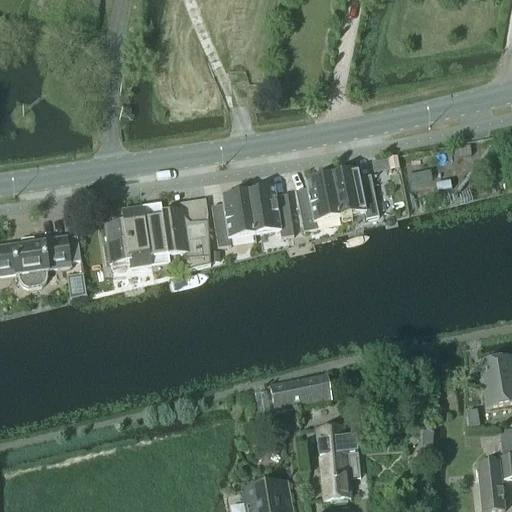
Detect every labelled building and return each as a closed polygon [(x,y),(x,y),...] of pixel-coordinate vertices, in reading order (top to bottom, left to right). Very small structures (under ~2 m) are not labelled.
[(93,31),(98,0),(34,0),(31,20),(93,31)] [(379,175),(389,173),(387,163),(377,165),(379,175)] [(358,182),(356,175),(332,180),(340,221),(363,216),(365,224),(378,221),(369,180),(358,182)] [(303,237),(316,234),(314,226),(340,221),(332,180),(304,185),(306,193),(294,196),(303,237)] [(274,201),(273,193),(249,197),(254,239),(278,235),(280,243),(293,241),(286,199),(274,201)] [(217,253),(230,251),(229,243),(254,239),(249,197),(221,201),(222,209),(210,211),(217,253)] [(211,269),(205,221),(207,220),(204,204),(179,208),(180,216),(160,219),(161,222),(143,224),(142,213),(122,216),(124,228),(104,230),(109,268),(130,265),(131,273),(150,270),(149,262),(184,257),(186,276),(211,269)] [(13,251),(0,253),(0,283),(18,281),(18,286),(21,291),(27,294),(40,292),(44,288),(47,283),(46,277),(70,274),(70,268),(81,266),(78,242),(43,247),(43,250),(13,254),(13,251)] [(86,300),(83,278),(66,281),(69,304),(86,300)] [(511,368),(511,361),(479,367),(487,412),(511,407),(511,368)] [(304,410),(330,405),(326,379),(299,384),(304,410)] [(275,416),(304,410),(299,384),(270,389),(275,416)] [(468,433),(479,432),(477,415),(465,417),(468,433)] [(347,507),(347,503),(350,503),(348,482),(360,481),(355,441),(343,443),(341,431),(314,434),(322,506),(333,505),(334,509),(347,507)] [(481,511),(503,511),(501,486),(511,484),(511,431),(499,433),(502,462),(499,462),(499,466),(477,468),(481,511)] [(288,511),(284,485),(241,493),(244,511),(288,511)]
